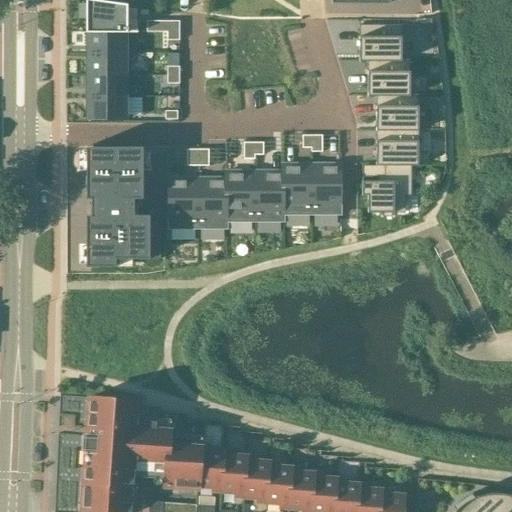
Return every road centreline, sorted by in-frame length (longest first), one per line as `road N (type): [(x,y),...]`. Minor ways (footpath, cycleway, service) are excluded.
road 1 (secondary): [(12,511),(21,134)]
road 2 (residential): [(191,134),(319,110),(331,82),(311,0)]
road 3 (residential): [(21,134),(191,134)]
road 4 (residential): [(191,134),(191,0)]
road 5 (secondary): [(21,134),(21,0)]
